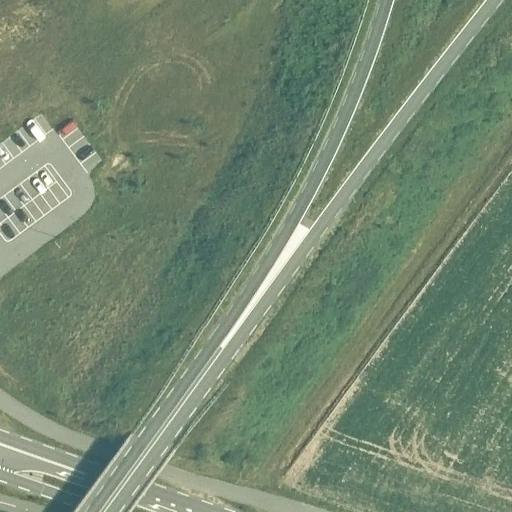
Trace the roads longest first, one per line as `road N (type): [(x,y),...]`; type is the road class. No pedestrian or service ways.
road 1 (primary): [(237,326),(493,0)]
road 2 (primary): [(383,0),(359,78),(237,326)]
road 3 (unclassified): [(0,400),(96,450),(300,511)]
road 4 (primary): [(101,511),(237,326)]
road 5 (primary): [(201,511),(23,449)]
